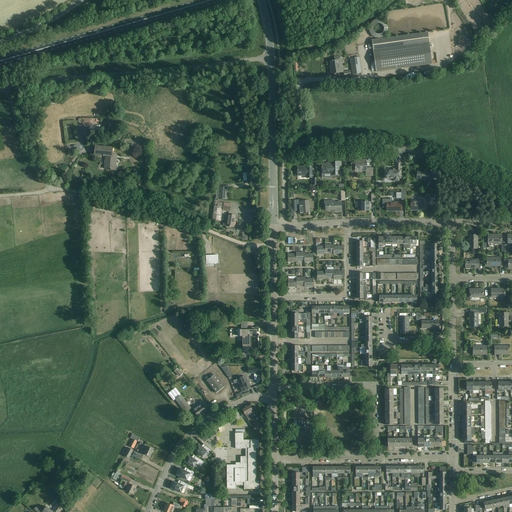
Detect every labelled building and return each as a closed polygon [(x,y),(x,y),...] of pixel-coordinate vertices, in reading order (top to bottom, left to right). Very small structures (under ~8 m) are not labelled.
[(376,72),(432,64),(428,33),(372,40),(376,72)] [(361,74),(359,57),(350,59),(352,75),(361,74)] [(331,69),(331,74),(340,73),(343,73),(342,66),(339,66),(338,60),(331,61),(332,69),(331,69)] [(105,169),(115,170),(117,155),(112,155),(113,148),(95,146),(94,155),(106,156),(105,169)] [(366,171),(366,176),(373,176),(373,168),(366,168),(366,161),(361,161),(361,162),(351,162),(351,167),(355,167),(355,171),(366,171)] [(321,165),(321,170),(321,174),(333,174),(333,175),(338,175),(338,170),(341,170),(341,162),(332,162),(332,163),(329,163),(329,165),(321,165)] [(384,170),(384,175),(384,179),(393,179),(393,181),(399,181),(399,179),(401,179),(401,170),(400,170),(400,162),(396,162),(396,170),(384,170)] [(297,176),(302,176),(307,176),(307,179),(312,179),(312,165),(307,165),(307,167),(297,167),(297,176)] [(416,179),(429,180),(429,181),(433,181),(434,175),(430,175),(430,172),(417,171),(416,179)] [(216,191),(216,199),(218,199),(226,199),(227,192),(227,188),(217,187),(216,191)] [(401,193),(396,193),(396,199),(401,199),(401,200),(405,200),(405,188),(401,188),(401,193)] [(411,201),(411,211),(426,211),(426,203),(429,203),(429,206),(433,206),(433,198),(429,198),(426,198),(426,197),(425,197),(420,197),(418,197),(418,201),(411,201)] [(307,214),(310,214),(310,213),(309,213),(309,201),(303,201),(303,200),(294,201),(294,203),(294,212),(300,211),(300,214),(307,214)] [(392,200),(383,200),(383,209),(387,209),(387,211),(401,211),(401,203),(392,203),(392,200)] [(324,201),(324,202),(324,207),(325,207),(325,211),(337,210),(337,212),(341,212),(341,202),(335,203),(335,201),(324,201)] [(212,220),(221,222),(222,211),(230,212),(230,208),(230,204),(217,202),(217,206),(214,206),(212,220)] [(356,202),(356,203),(356,208),(358,208),(359,211),(369,211),(369,202),(362,202),(361,202),(360,202),(356,202)] [(223,221),(223,226),(234,227),(235,221),(234,221),(234,219),(235,220),(236,215),(228,214),(227,221),(223,221)] [(469,235),(469,249),(477,249),(477,235),(469,235)] [(501,235),(488,235),(488,243),(497,243),(497,244),(498,245),(500,245),(501,244),(501,235)] [(416,237),(409,237),(409,248),(410,248),(410,246),(418,246),(418,241),(416,241),(416,237)] [(218,264),(218,255),(206,256),(206,264),(218,264)] [(487,266),(500,266),(500,258),(487,258),(487,266)] [(465,268),(479,268),(479,260),(465,260),(465,268)] [(483,289),(470,289),(469,289),(469,297),(483,297),(483,289)] [(504,289),(491,289),(491,297),(505,297),(504,289)] [(292,314),(291,314),(291,320),(307,320),(307,314),(306,314),(300,314),(299,314),(299,311),(292,311),(292,314)] [(470,313),(470,314),(470,317),(470,318),(470,327),(475,327),(478,327),(478,321),(478,314),(478,313),(477,313),(470,313)] [(499,313),(500,327),(508,327),(508,313),(499,313)] [(401,317),(401,325),(409,325),(409,317),(401,317)] [(243,337),(243,355),(243,360),(250,360),(250,337),(257,337),(257,330),(240,330),(240,337),(243,337)] [(494,354),(499,354),(508,354),(508,346),(494,346),(494,354)] [(486,347),(473,347),(473,355),(486,355),(486,347)] [(387,369),(387,375),(390,375),(391,374),(397,374),(397,365),(390,365),(390,369),(387,369)] [(217,394),(224,388),(214,375),(207,381),(217,394)] [(244,376),(233,381),(234,384),(238,382),(240,388),(242,392),(243,392),(244,392),(246,391),(251,388),(246,377),(245,378),(244,376)] [(173,401),(175,400),(185,413),(191,408),(175,388),(168,394),(173,401)] [(194,410),(195,413),(198,417),(208,410),(203,402),(199,405),(198,403),(197,404),(199,407),(194,410)] [(253,412),(249,405),(242,409),(244,413),(249,421),(252,419),(251,416),(254,414),(253,412)] [(235,433),(235,443),(235,449),(245,449),(246,457),(240,457),(240,463),(235,463),(235,465),(226,465),(227,465),(227,489),(236,489),(236,485),(244,485),(244,489),(259,489),(259,481),(256,481),(256,449),(259,449),(258,440),(243,440),(243,433),(235,433)] [(462,435),(461,435),(461,438),(462,438),(462,441),(464,441),(464,444),(473,444),(473,440),(471,440),(471,435),(462,435)] [(129,446),(133,449),(137,442),(132,439),(129,446)] [(199,454),(202,457),(205,453),(208,455),(211,451),(205,446),(203,448),(198,444),(197,445),(196,444),(194,448),(194,449),(197,452),(196,453),(199,455),(199,454)] [(144,454),(145,455),(150,457),(153,450),(145,445),(143,448),(146,450),(144,454)] [(129,459),(133,451),(128,448),(124,456),(129,459)] [(483,456),(483,453),(479,453),(479,456),(472,456),(472,462),(476,462),(476,463),(483,463),(483,456)] [(190,466),(193,467),(196,464),(201,467),(204,462),(195,457),(194,459),(188,456),(187,457),(187,456),(184,460),(185,460),(184,461),(188,464),(187,464),(190,466)] [(439,473),(436,473),(436,476),(436,479),(437,479),(446,479),(446,472),(446,467),(439,467),(439,472),(439,473)] [(184,478),(187,480),(189,476),(192,477),(194,472),(187,469),(186,472),(180,469),(179,470),(179,469),(177,473),(177,474),(177,475),(180,477),(180,478),(183,479),(184,478)] [(116,473),(113,479),(116,481),(118,475),(121,477),(120,479),(130,483),(131,479),(116,473)] [(178,491),(181,493),(183,488),(186,490),(188,484),(181,481),(180,484),(174,482),(173,483),(172,483),(170,487),(171,487),(171,488),(175,490),(174,491),(178,492),(178,491)] [(133,494),(136,487),(125,482),(124,486),(128,487),(126,491),(133,494)] [(509,505),(507,497),(501,498),(503,506),(504,508),(510,507),(509,505)] [(181,506),(185,507),(186,505),(187,506),(189,503),(187,502),(188,501),(181,498),(180,502),(183,503),(181,506)] [(231,507),(224,507),(223,511),(236,511),(236,507),(236,502),(236,500),(236,498),(231,499),(231,507)] [(210,500),(206,500),(206,505),(204,505),(204,509),(196,509),(196,511),(206,511),(207,507),(210,507),(210,500)] [(399,507),(399,511),(405,511),(406,508),(402,508),(402,501),(396,501),(396,507),(399,507)] [(163,511),(166,511),(171,511),(174,507),(178,509),(180,505),(174,503),(173,505),(167,503),(163,511)]
